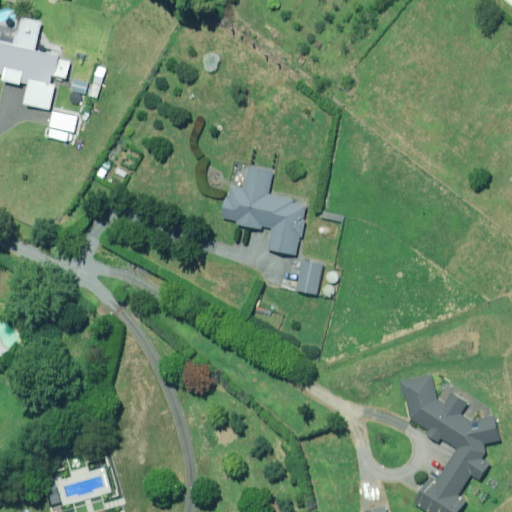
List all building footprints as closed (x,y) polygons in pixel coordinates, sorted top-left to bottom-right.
[(45,23),(25,19),(27,10),(0,4),(0,74),(7,76),(5,82),(32,87),(28,105),(52,111),(58,86),(54,85),(55,76),(70,80),(74,60),(38,52),(45,23)] [(88,95),(89,83),(75,83),(74,94),(88,95)] [(103,87),(95,84),(91,97),(99,99),(103,87)] [(232,187),(225,219),(240,222),(239,225),(265,231),(266,228),(275,230),(271,251),(298,257),(309,204),(271,195),(275,175),(252,169),(248,190),(232,187)] [(326,267),(305,263),(299,292),(321,296),(326,267)] [(483,482),(494,465),(488,461),(490,444),(503,441),(499,418),(472,422),(462,415),(470,404),(455,395),(448,406),(441,401),(435,376),(404,384),(413,420),(431,432),(428,436),(442,444),(445,440),(461,450),(440,482),(435,479),(418,505),(428,511),(463,511),(470,503),(461,497),(474,476),(483,482)]
